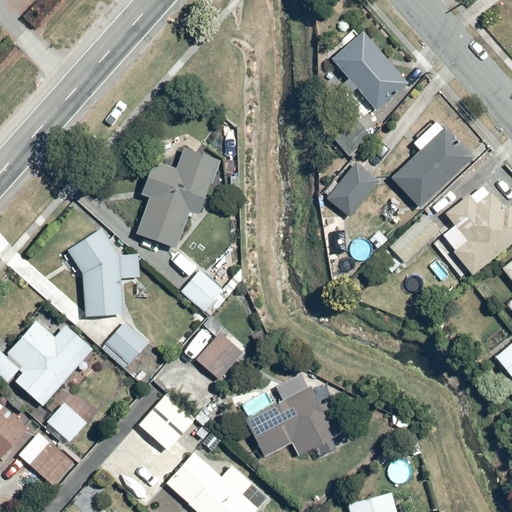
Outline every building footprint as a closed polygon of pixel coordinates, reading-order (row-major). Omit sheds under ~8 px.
[(337,51),(328,59),(344,77),(336,83),(346,95),(354,89),(373,112),(406,84),(357,25),(332,45),(337,51)] [(353,114),(329,133),(347,156),(371,136),(353,114)] [(415,148),(388,175),(418,206),(472,153),(435,116),(409,141),(415,148)] [(137,192),(146,195),(133,231),(177,246),(189,210),(198,213),(218,157),(181,144),(174,166),(149,157),(137,192)] [(355,155),(321,196),(345,216),(379,175),(355,155)] [(452,225),(439,234),(451,251),(446,255),(460,275),(466,270),(469,273),(511,241),(511,206),(508,200),(500,205),(483,181),(441,211),(452,225)] [(422,211),(388,245),(404,261),(438,227),(422,211)] [(99,226),(65,247),(79,269),(83,316),(123,312),(118,254),(99,226)] [(511,254),(499,265),(511,282),(511,291),(503,299),(511,311),(511,254)] [(198,269),(180,289),(208,315),(226,295),(198,269)] [(201,316),(176,344),(216,380),(244,350),(222,330),(220,333),(201,316)] [(25,367),(14,380),(42,404),(92,346),(62,321),(51,334),(32,318),(5,350),(25,367)] [(127,320),(106,343),(130,365),(151,343),(127,320)] [(511,333),(490,352),(511,378),(511,333)] [(0,351),(0,375),(6,381),(18,367),(0,351)] [(271,381),(279,398),(243,415),(262,457),(290,444),(294,454),(311,447),(315,457),(340,446),(336,436),(346,431),(330,396),(315,402),(300,368),(271,381)] [(163,391),(135,423),(167,451),(195,420),(198,423),(207,413),(176,385),(167,395),(163,391)] [(51,412),(44,420),(68,442),(97,409),(79,393),(75,398),(63,388),(46,407),(51,412)] [(0,400),(0,463),(30,426),(0,400)] [(37,430),(16,454),(56,488),(76,464),(37,430)] [(195,449),(164,482),(196,511),(254,511),(271,494),(234,460),(221,473),(195,449)] [(24,511),(39,497),(8,468),(0,476),(0,511),(24,511)] [(397,511),(392,490),(347,500),(349,511),(397,511)]
